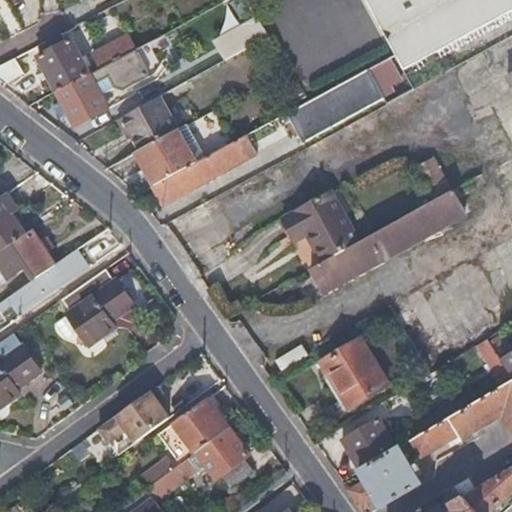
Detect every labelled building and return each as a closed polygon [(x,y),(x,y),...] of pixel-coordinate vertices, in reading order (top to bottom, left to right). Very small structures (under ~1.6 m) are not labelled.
[(370,0),(380,18),(413,0),(370,0)] [(413,0),(380,18),(399,52),(493,0),(413,0)] [(511,0),(493,0),(399,52),(407,68),(511,13),(511,0)] [(225,61),(269,35),(257,15),(213,41),(225,61)] [(34,57),(52,91),(131,49),(123,34),(90,52),(94,62),(88,65),(82,54),(78,56),(69,38),(62,41),(58,34),(37,45),(41,53),(34,57)] [(131,49),(52,91),(70,125),(104,107),(97,94),(110,86),(119,89),(145,75),(131,49)] [(0,66),(0,82),(4,85),(26,74),(17,58),(0,66)] [(371,67),(311,100),(292,111),(306,139),(386,95),(371,67)] [(135,110),(119,119),(139,153),(175,132),(156,98),(135,110)] [(153,188),(150,189),(160,208),(252,157),(247,146),(251,144),(254,148),(262,143),(264,146),(283,136),(276,120),(201,161),(194,165),(153,188)] [(182,129),(175,132),(194,165),(201,161),(182,129)] [(134,155),(153,188),(194,165),(175,132),(139,153),(134,155)] [(0,249),(1,251),(26,235),(12,213),(18,210),(6,193),(0,196),(0,249)] [(321,265),(307,272),(321,294),(462,216),(449,193),(410,215),(358,244),(321,265)] [(304,235),(321,265),(358,244),(333,196),(283,221),(290,236),(302,230),(304,235)] [(1,251),(0,252),(0,267),(7,278),(27,265),(36,278),(57,263),(48,251),(55,246),(48,236),(41,241),(33,230),(26,235),(1,251)] [(302,230),(290,236),(293,240),(304,235),(302,230)] [(36,278),(5,299),(0,302),(0,312),(1,314),(12,307),(16,314),(48,292),(50,296),(63,287),(61,283),(87,266),(77,249),(57,263),(36,278)] [(84,336),(133,302),(118,278),(113,281),(104,268),(60,299),(69,313),(55,323),(65,338),(79,329),(84,336)] [(136,305),(133,302),(84,336),(89,345),(115,327),(112,321),(136,305)] [(0,394),(39,367),(14,332),(0,341),(0,394)] [(511,351),(500,332),(489,339),(502,360),(511,353),(511,351)] [(384,385),(357,340),(319,364),(347,408),(384,385)] [(511,353),(502,360),(510,373),(511,372),(511,353)] [(41,370),(39,367),(0,394),(0,406),(20,393),(16,387),(41,370)] [(428,431),(412,441),(421,458),(497,414),(502,423),(498,425),(505,438),(499,440),(503,447),(501,449),(511,468),(511,381),(469,407),(458,413),(428,431)] [(156,389),(117,417),(99,430),(109,444),(127,431),(133,439),(166,414),(157,403),(163,398),(156,389)] [(195,455),(229,430),(206,399),(157,435),(180,466),(195,455)] [(428,431),(458,413),(450,400),(420,418),(428,431)] [(127,431),(109,444),(118,455),(169,418),(166,414),(133,439),(127,431)] [(358,471),(395,449),(377,420),(341,440),(358,471)] [(175,469),(183,479),(196,469),(199,471),(206,467),(216,480),(221,477),(229,489),(252,472),(244,460),(249,456),(229,430),(195,455),(180,466),(175,469)] [(352,497),(357,505),(372,496),(379,507),(419,484),(415,476),(419,474),(412,462),(408,464),(399,447),(395,449),(358,471),(364,481),(348,491),(352,497)] [(156,483),(175,469),(166,459),(137,481),(145,491),(146,490),(156,483)] [(505,511),(511,506),(511,468),(476,489),(462,497),(453,503),(456,510),(454,511),(505,511)] [(154,500),(183,479),(175,469),(156,483),(146,490),(154,500)] [(462,497),(476,489),(469,480),(456,487),(462,497)] [(145,491),(137,481),(123,500),(126,504),(145,491)] [(162,511),(154,500),(137,511),(162,511)]
